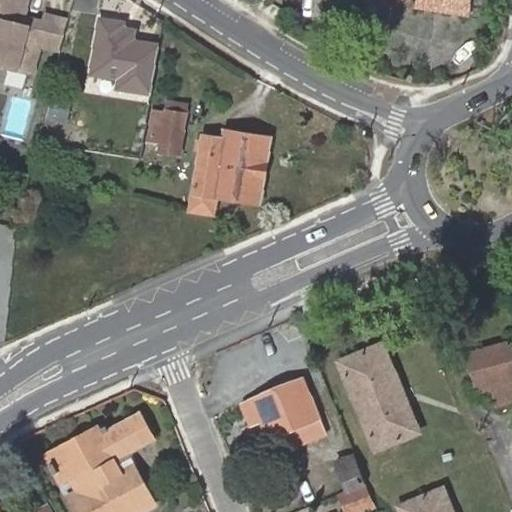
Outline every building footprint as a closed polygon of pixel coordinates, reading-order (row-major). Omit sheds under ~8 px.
[(40,45),(44,30),(40,29),(22,25),(27,0),(0,0),(0,65),(33,73),(40,45)] [(418,0),(417,10),(437,13),(466,16),(469,0),(418,0)] [(62,41),(67,23),(68,21),(44,15),(40,29),(44,30),(40,45),(60,50),(62,43),(62,41)] [(125,20),(99,16),(89,77),(116,81),(115,91),(151,97),(160,42),(136,38),(138,29),(124,26),(125,20)] [(166,111),(154,109),(147,151),(178,155),(187,105),(168,102),(166,111)] [(259,203),(270,138),(224,131),(223,140),(202,137),(199,159),(190,211),(212,214),(215,196),(259,203)] [(511,347),(510,341),(467,353),(479,393),(502,386),(507,403),(511,401),(511,347)] [(388,375),(395,372),(384,345),(339,363),(375,452),(420,434),(408,406),(401,408),(395,392),(388,375)] [(401,389),(395,372),(388,375),(395,392),(401,389)] [(325,434),(302,379),(242,403),(250,424),(261,420),(274,454),(325,434)] [(401,389),(395,392),(401,408),(408,406),(401,389)] [(110,428),(105,431),(108,437),(119,432),(130,450),(156,437),(142,412),(110,428)] [(108,437),(105,431),(86,440),(80,444),(77,439),(48,453),(53,462),(51,464),(55,473),(58,471),(62,479),(73,474),(80,489),(71,495),(79,511),(135,511),(132,505),(149,495),(134,463),(121,469),(115,458),(128,451),(130,450),(119,432),(108,437)] [(134,463),(128,451),(115,458),(121,469),(134,463)] [(347,491),(364,484),(352,456),(335,463),(347,491)] [(346,511),(359,511),(376,505),(366,483),(364,484),(347,491),(339,494),(346,511)] [(452,511),(443,489),(399,507),(400,511),(452,511)] [(132,505),(135,511),(137,511),(154,503),(149,495),(132,505)]
